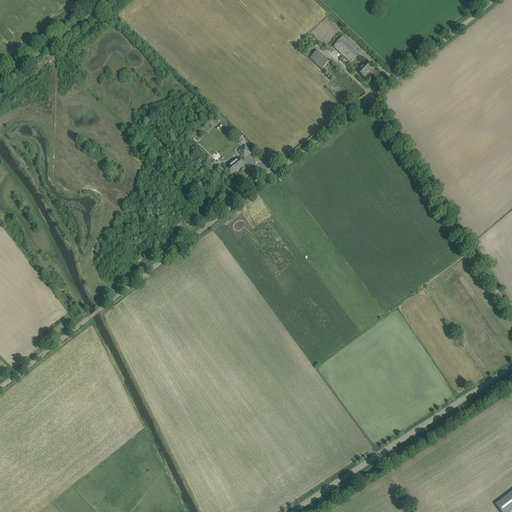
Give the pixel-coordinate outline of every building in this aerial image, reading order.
[(341,33),(331,44),(333,47),(351,63),(361,52),(341,33)] [(322,70),(329,62),(317,51),(310,59),(322,70)] [(372,69),(370,68),(365,62),(357,71),(363,77),(366,74),(367,75),(372,69)] [(236,134),(234,135),(231,131),(226,135),(235,146),(242,141),(236,134)] [(245,146),(239,151),(244,158),(251,153),(245,146)] [(226,169),(232,176),(245,165),(240,158),(226,169)] [(509,511),(511,510),(511,491),(511,492),(495,504),(501,511),(509,511)]
